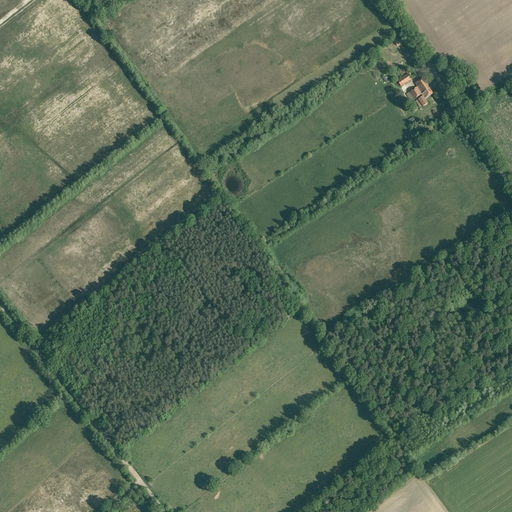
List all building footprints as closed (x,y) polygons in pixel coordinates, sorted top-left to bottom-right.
[(397,46),(402,43),(399,38),(394,41),(397,46)] [(450,73),(459,67),(456,62),(453,58),(445,64),(450,73)] [(401,86),(412,79),(408,73),(397,81),(401,86)] [(422,94),(422,95),(425,99),(435,92),(431,87),(428,83),(428,84),(424,78),(415,84),(417,87),(406,94),(411,102),(422,94)] [(428,103),(425,99),(422,95),(418,98),(419,99),(416,101),(417,103),(419,107),(422,105),(423,106),(428,103)]
